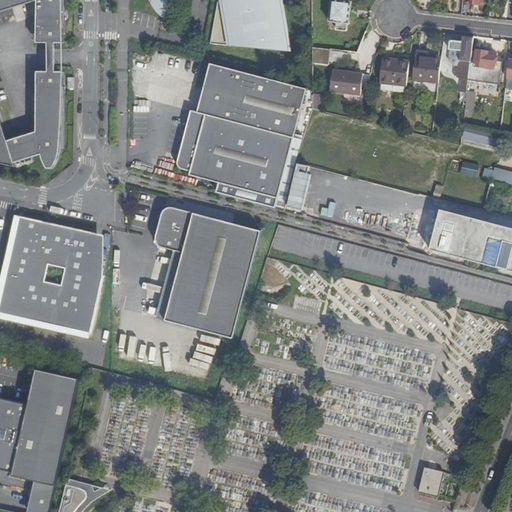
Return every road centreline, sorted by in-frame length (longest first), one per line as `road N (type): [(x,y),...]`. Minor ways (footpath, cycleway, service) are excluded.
road 1 (unclassified): [(2,188),(59,194),(85,171),(91,0)]
road 2 (residential): [(392,17),(511,31)]
